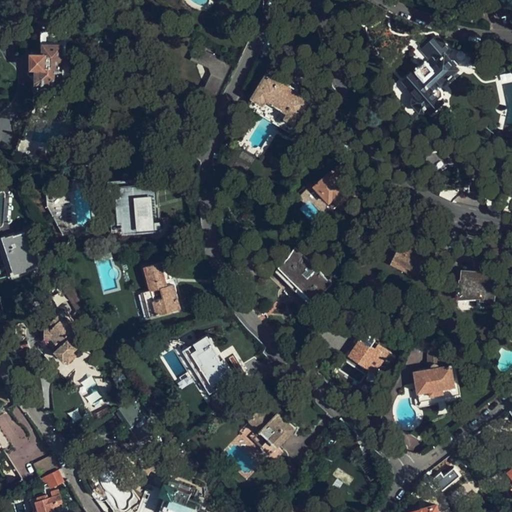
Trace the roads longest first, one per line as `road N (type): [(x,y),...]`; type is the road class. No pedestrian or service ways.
road 1 (residential): [(274,0),(213,150),(218,262),(252,318),(331,401),(413,470)]
road 2 (tertiary): [(316,0),(351,99),(400,180),(432,201),(511,224)]
road 3 (residential): [(0,356),(95,511)]
road 4 (residential): [(383,0),(433,21),(511,38)]
road 5 (residential): [(511,395),(413,470)]
